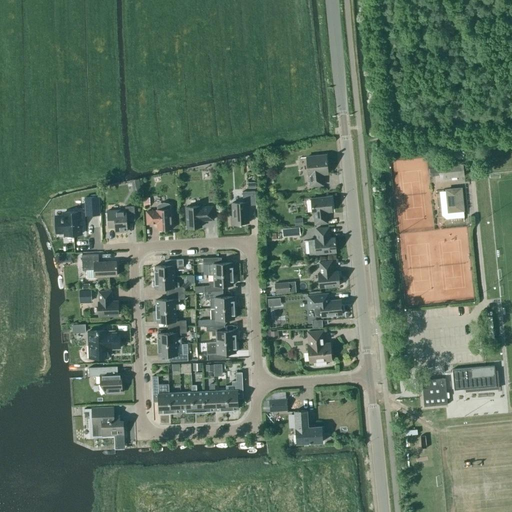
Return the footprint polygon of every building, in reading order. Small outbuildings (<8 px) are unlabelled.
[(308,175),(309,175),(310,186),(322,185),(321,174),(328,173),(327,161),(327,160),(326,160),(326,155),(306,157),(308,175)] [(438,166),(440,179),(464,176),(463,164),(438,166)] [(446,190),(448,212),(463,210),(461,188),(446,190)] [(241,224),(241,223),(249,222),(247,205),(255,205),(255,191),(242,192),(243,202),(231,203),(232,216),(231,216),(231,225),(241,224)] [(85,197),(86,215),(99,215),(98,197),(85,197)] [(326,211),(332,211),(330,197),(311,199),(312,213),(314,213),(315,224),(327,222),(326,211)] [(156,211),(146,211),(147,224),(157,223),(158,229),(172,228),(171,209),(169,209),(169,206),(168,205),(166,204),(163,204),(161,204),(158,205),(158,206),(158,210),(156,210),(156,211)] [(125,210),(107,211),(108,227),(114,227),(115,232),(127,231),(126,221),(135,220),(134,206),(125,207),(125,210)] [(201,227),(201,220),(213,220),(212,206),(200,207),(200,206),(186,207),(187,228),(201,227)] [(82,220),(80,220),(80,212),(63,213),(63,218),(55,219),(56,230),(64,230),(64,235),(81,234),(81,226),(83,226),(82,220)] [(292,227),(282,228),(283,236),(293,235),(292,227)] [(310,254),(336,252),(334,237),(329,238),(328,227),(316,228),(317,239),(314,239),(314,240),(309,240),(310,254)] [(81,255),(82,270),(86,270),(87,278),(94,278),(94,276),(116,276),(116,261),(98,262),(98,254),(81,255)] [(232,263),(219,263),(218,257),(203,258),(203,264),(208,264),(209,275),(213,275),(223,274),(232,274),(232,267),(232,263)] [(154,270),(154,277),(174,276),(174,270),(178,270),(178,265),(183,265),(183,259),(167,260),(167,265),(154,266),(154,270)] [(318,273),(319,287),(339,285),(337,271),(333,272),(331,261),(319,262),(320,273),(318,273)] [(232,280),(233,280),(232,274),(223,274),(213,275),(213,281),(209,281),(209,286),(204,286),(204,292),(210,292),(219,291),(219,285),(233,285),(232,280)] [(178,282),(174,283),(174,276),(154,277),(155,284),(155,288),(168,288),(169,293),(184,293),(184,287),(179,287),(178,282)] [(290,292),(289,282),(274,283),(276,294),(290,292)] [(98,316),(118,315),(118,301),(111,301),(111,291),(98,291),(99,302),(98,302),(98,316)] [(233,296),(210,297),(210,292),(204,292),(204,298),(210,297),(210,302),(214,302),(214,308),(220,308),(234,307),(234,301),(233,301),(233,296)] [(179,299),(185,299),(184,293),(169,293),(169,299),(156,300),(156,304),(156,311),(175,310),(175,304),(179,304),(179,299)] [(322,294),(307,295),(308,308),(314,308),(314,312),(316,315),(318,316),(321,316),(342,314),(340,300),(329,301),(329,293),(322,294)] [(214,308),(210,308),(211,319),(212,325),(217,325),(217,319),(234,319),(234,314),(234,307),(220,308),(214,308)] [(180,327),(186,326),(186,320),(180,321),(176,321),(175,310),(156,311),(156,318),(157,322),(170,321),(170,327),(180,327)] [(81,333),(86,333),(85,324),(74,324),(74,331),(79,331),(81,333)] [(211,336),(216,336),(216,342),(226,342),(235,341),(235,334),(235,330),(212,331),(212,325),(206,326),(206,331),(211,331),(211,336)] [(157,338),(157,345),(177,344),(181,344),(181,333),(186,333),(186,326),(180,327),(170,327),(170,333),(157,333),(157,338)] [(108,357),(107,348),(120,348),(119,331),(107,332),(106,330),(89,331),(89,346),(88,347),(88,355),(90,356),(90,358),(108,357)] [(330,343),(324,343),(323,331),(307,332),(309,345),(308,345),(309,362),(315,361),(316,366),(326,365),(325,360),(331,360),(330,343)] [(216,342),(206,342),(207,359),(214,359),(213,353),(236,352),(236,348),(235,341),(226,342),(216,342)] [(171,355),(172,361),(187,360),(187,354),(182,354),(181,344),(177,344),(157,345),(158,351),(158,356),(171,355)] [(494,365),(452,369),(454,389),(496,386),(494,365)] [(105,393),(122,393),(121,374),(117,374),(117,366),(89,367),(89,376),(100,375),(100,384),(105,393)] [(232,390),(226,390),(227,410),(233,409),(238,409),(237,390),(237,386),(242,386),(241,372),(235,372),(236,381),(232,381),(232,390)] [(163,412),(170,412),(169,393),(169,384),(158,384),(157,376),(152,376),(152,390),(157,389),(158,412),(163,412)] [(424,406),(447,404),(445,378),(421,380),(424,406)] [(211,410),(215,410),(215,390),(214,383),(209,383),(209,391),(203,391),(204,411),(211,410)] [(192,411),(204,411),(203,391),(196,391),(196,385),(191,385),(191,392),(192,392),(192,411)] [(227,410),(226,390),(215,390),(215,410),(220,410),(227,410)] [(181,411),(180,392),(169,393),(170,412),(177,412),(181,411)] [(192,392),(191,392),(180,392),(181,411),(186,411),(192,411),(192,392)] [(269,400),(270,411),(287,410),(286,399),(269,400)] [(113,407),(91,408),(93,436),(116,435),(117,447),(124,446),(123,425),(123,420),(119,420),(119,415),(114,415),(113,407)] [(322,441),(322,433),(324,433),(323,426),(307,427),(305,427),(305,423),(307,423),(306,410),(295,411),(295,413),(296,412),(297,428),(301,428),(301,434),(296,434),(296,443),(304,442),(304,443),(308,443),(308,442),(322,441)]
